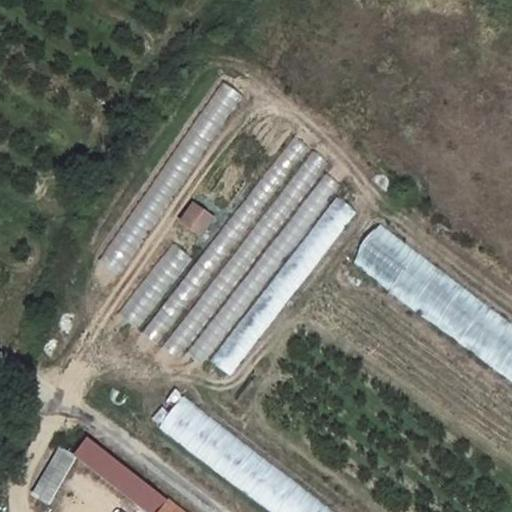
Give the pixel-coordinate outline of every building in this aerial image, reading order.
[(296,138),(198,263),(174,244),(118,315),(180,363),(187,353),(203,366),(207,360),(230,378),(358,215),(336,198),(344,187),(327,174),(333,167),(296,138)] [(208,223),(191,209),(179,226),(195,240),(208,223)] [(511,319),(383,224),(354,263),(511,380),(511,319)] [(328,511),(184,398),(160,427),(267,511),(328,511)] [(141,511),(156,511),(165,501),(86,438),(71,457),(141,511)] [(180,511),(165,501),(156,511),(180,511)]
